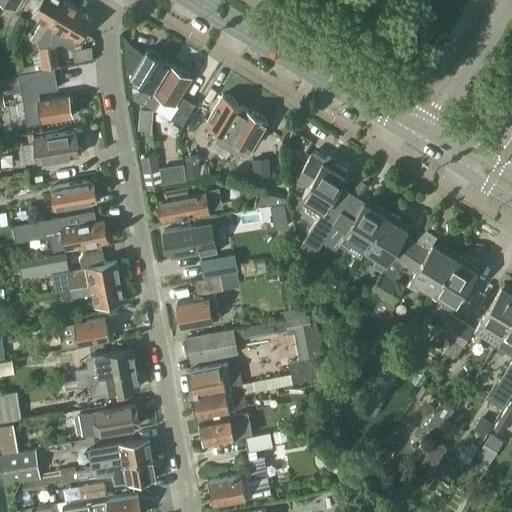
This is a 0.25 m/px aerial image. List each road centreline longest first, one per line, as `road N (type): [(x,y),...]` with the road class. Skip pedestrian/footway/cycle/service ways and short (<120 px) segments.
road 1 (residential): [(188,511),(109,61),(113,0)]
road 2 (tertiary): [(423,135),(191,0)]
road 3 (unclassified): [(507,0),(423,135)]
